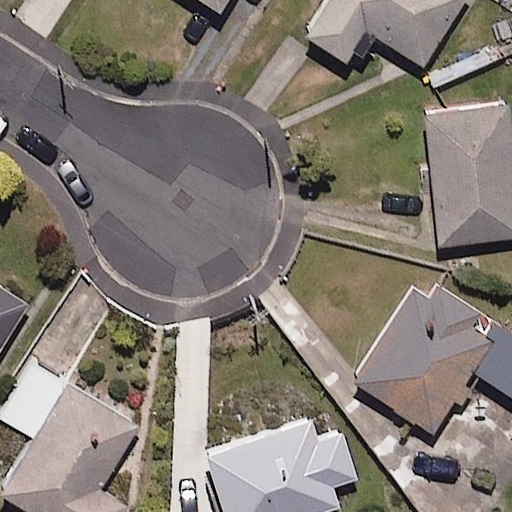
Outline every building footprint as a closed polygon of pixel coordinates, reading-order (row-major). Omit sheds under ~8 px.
[(202,0),(222,13),(230,0),(202,0)] [(468,0),(331,0),(309,37),(355,66),(375,34),(426,67),(468,0)] [(511,224),(511,187),(505,92),(418,98),(428,230),(511,224)] [(466,356),(511,386),(511,321),(496,311),(487,325),(470,314),(478,302),(433,272),(425,284),(411,275),(348,370),(424,420),(466,356)] [(0,332),(24,297),(0,280),(0,332)] [(75,377),(35,351),(0,404),(0,412),(25,428),(0,465),(0,479),(50,511),(110,511),(122,494),(94,475),(138,408),(80,370),(75,377)] [(298,511),(297,505),(333,493),(326,473),(351,465),(336,419),(310,427),(304,406),(198,440),(221,511),(298,511)]
